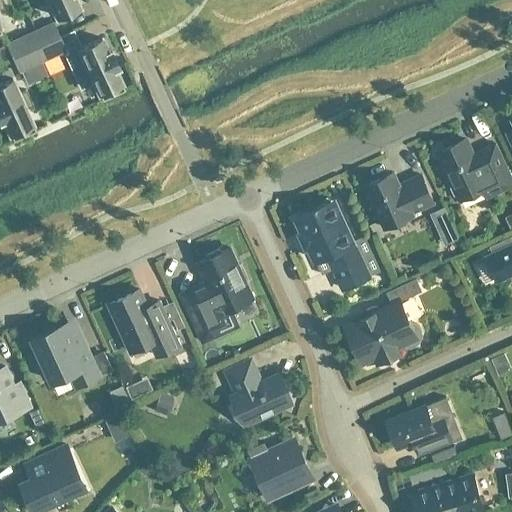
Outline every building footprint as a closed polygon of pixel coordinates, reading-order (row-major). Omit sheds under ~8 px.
[(48,0),(56,17),(78,6),(75,0),(48,0)] [(36,47),(59,36),(53,22),(29,33),(36,47)] [(36,47),(29,33),(5,44),(12,58),(36,47)] [(66,50),(59,36),(36,47),(42,61),(66,50)] [(67,53),(66,54),(81,87),(93,81),(101,99),(124,89),(114,67),(117,66),(115,62),(116,61),(113,55),(112,55),(110,51),(107,52),(106,51),(100,38),(78,48),(67,53)] [(42,61),(36,47),(12,58),(18,72),(42,61)] [(11,79),(0,83),(0,119),(2,119),(12,141),(35,130),(25,109),(32,105),(25,90),(18,93),(11,79)] [(511,184),(511,180),(495,143),(479,150),(481,154),(475,157),(473,154),(474,154),(473,153),(466,139),(437,152),(451,183),(450,188),(453,195),(458,197),(459,200),(463,199),(467,200),(475,197),(476,193),(483,189),(494,193),(511,184)] [(412,212),(434,202),(421,174),(405,182),(406,183),(400,186),(393,172),(364,186),(384,228),(413,214),(412,212)] [(369,276),(353,240),(334,200),(295,217),(314,259),(326,254),(332,267),(342,288),(369,276)] [(443,206),(428,213),(434,225),(449,219),(443,206)] [(491,254),(486,256),(497,280),(511,273),(511,234),(487,246),(491,254)] [(206,281),(181,292),(182,293),(180,294),(203,342),(224,332),(227,329),(230,321),(230,317),(226,309),(252,297),(245,280),(247,279),(240,264),(238,265),(230,248),(222,251),(218,249),(206,254),(205,259),(197,263),(206,281)] [(420,336),(419,332),(418,328),(414,325),(410,324),(400,301),(421,291),(415,278),(385,291),(391,303),(380,308),(378,307),(377,307),(375,307),(373,307),(371,308),(370,308),(369,309),(368,310),(366,312),(365,313),(364,316),(344,325),(362,362),(374,357),(377,362),(397,353),(395,347),(403,344),(407,345),(411,345),(415,343),(418,340),(420,336)] [(179,344),(160,301),(147,307),(139,289),(108,304),(129,351),(149,342),(155,355),(179,344)] [(99,374),(77,326),(64,332),(61,325),(32,338),(38,352),(34,354),(41,369),(45,367),(52,380),(70,372),(76,385),(99,374)] [(290,403),(277,374),(261,382),(250,359),(226,371),(235,389),(237,393),(233,395),(246,423),(290,403)] [(1,391),(13,385),(4,366),(0,368),(0,418),(11,413),(1,391)] [(205,399),(209,387),(194,382),(190,394),(205,399)] [(19,383),(13,385),(1,391),(11,413),(29,405),(19,383)] [(161,392),(153,411),(165,416),(173,397),(161,392)] [(443,418),(451,415),(444,397),(387,419),(398,447),(413,441),(418,454),(452,441),(443,418)] [(29,412),(36,426),(45,422),(38,407),(29,412)] [(118,414),(106,420),(115,439),(128,433),(118,414)] [(312,479),(293,438),(267,450),(263,442),(248,449),(251,457),(250,458),(269,499),(312,479)] [(74,492),(62,464),(72,459),(66,444),(25,463),(26,463),(29,462),(35,475),(21,481),(34,510),(74,492)] [(215,458),(220,467),(231,462),(226,453),(215,458)] [(147,459),(138,468),(144,473),(151,473),(156,468),(147,459)] [(447,463),(428,468),(431,478),(449,472),(447,463)] [(481,511),(482,511),(471,474),(413,491),(419,511),(481,511)]
